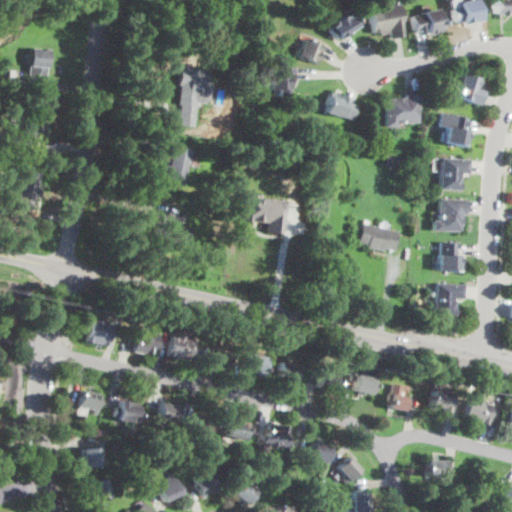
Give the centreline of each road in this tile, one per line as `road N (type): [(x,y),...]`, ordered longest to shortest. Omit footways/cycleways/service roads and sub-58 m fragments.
road 1 (tertiary): [(0,253),(511,367)]
road 2 (residential): [(47,349),(357,424),(384,449),(400,511)]
road 3 (residential): [(511,82),(494,149),(482,360)]
road 4 (residential): [(65,267),(99,0)]
road 5 (residential): [(65,267),(36,402),(50,511)]
road 6 (residential): [(511,48),(481,46),(365,71)]
road 7 (residential): [(384,449),(418,436),(511,456)]
